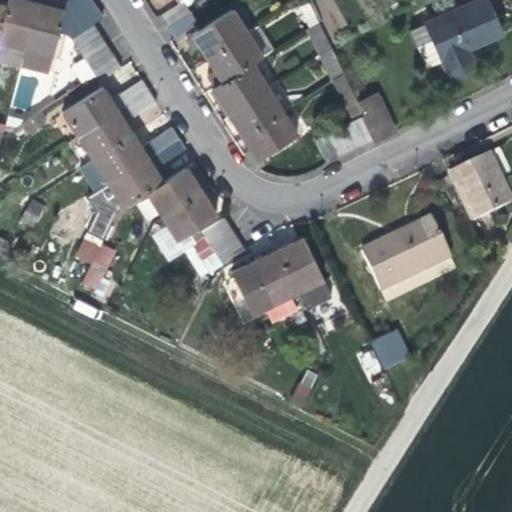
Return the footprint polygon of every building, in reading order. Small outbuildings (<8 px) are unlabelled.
[(0,41),(25,48),(36,3),(24,0),(7,0),(6,5),(0,28),(0,41)] [(65,3),(51,0),(50,0),(49,6),(63,10),(65,3)] [(92,0),(73,0),(63,10),(58,29),(66,30),(71,38),(93,23),(103,17),(92,0)] [(468,51),(467,49),(474,46),(501,34),(486,0),(475,0),(409,30),(425,68),(442,60),(442,63),(443,65),(443,67),(445,69),(447,71),(449,72),(451,73),(453,74),(455,75),(458,75),(460,75),(463,74),(465,73),(467,72),(468,70),(469,68),(470,65),(470,63),(471,60),(471,58),(470,56),(469,53),(468,51)] [(190,12),(186,6),(183,1),(160,15),(167,26),(190,12)] [(306,20),(315,16),(308,2),(299,6),(306,20)] [(58,29),(63,10),(49,6),(36,3),(25,48),(21,65),(48,72),(58,29)] [(193,35),(200,45),(203,49),(208,58),(247,33),(231,8),(192,33),(193,35)] [(197,23),(190,12),(167,26),(175,37),(197,23)] [(306,20),(309,27),(318,23),(315,16),(306,20)] [(93,23),(71,38),(78,49),(100,34),(93,23)] [(319,54),(331,49),(318,23),(309,27),(307,29),(319,54)] [(257,26),(247,33),(262,57),(273,50),(257,26)] [(252,63),(262,57),(247,33),(208,58),(213,65),(216,70),(223,82),(252,63)] [(85,59),(107,45),(100,34),(78,49),(85,59)] [(200,45),(193,35),(186,39),(193,50),(200,45)] [(0,61),(20,67),(21,65),(25,48),(0,41),(0,61)] [(91,70),(114,55),(107,45),(85,59),(86,61),(91,70)] [(78,84),(93,76),(84,62),(86,61),(85,59),(78,49),(72,53),(80,65),(70,71),(78,84)] [(344,75),(331,49),(319,54),(332,80),(344,75)] [(114,55),(91,70),(94,75),(98,81),(121,66),(114,55)] [(228,112),(267,88),(252,63),(223,82),(215,87),(213,88),(221,101),(228,112)] [(215,87),(223,82),(216,70),(207,75),(215,87)] [(355,97),(344,75),(332,80),(343,103),(355,97)] [(142,79),(110,100),(117,111),(149,90),(145,84),(142,79)] [(78,136),(117,111),(110,100),(101,87),(63,112),(78,136)] [(282,111),(267,88),(228,112),(235,123),(243,136),(282,111)] [(149,90),(117,111),(124,122),(156,101),(152,95),(149,90)] [(372,140),(393,130),(375,95),(358,103),(363,115),(361,116),(372,140)] [(346,109),(358,103),(355,97),(343,103),(346,109)] [(25,121),(22,123),(28,132),(40,125),(37,121),(45,116),(41,110),(25,121)] [(124,122),(117,111),(78,136),(93,159),(132,134),(124,122)] [(297,135),(282,111),(243,136),(248,143),(251,148),(258,160),(262,157),(297,135)] [(5,124),(15,127),(22,123),(25,121),(7,116),(5,124)] [(361,146),(372,140),(361,116),(349,122),(361,146)] [(349,151),(361,146),(349,122),(338,128),(349,151)] [(178,137),(171,126),(148,140),(155,152),(178,137)] [(326,133),(338,157),(349,151),(338,128),(326,133)] [(314,139),(326,163),(338,157),(326,133),(314,139)] [(137,142),(132,134),(93,159),(108,182),(147,157),(137,142)] [(178,137),(155,152),(162,163),(185,148),(178,137)] [(262,157),(258,160),(251,148),(245,152),(256,169),(266,163),(262,157)] [(472,221),(511,203),(487,153),(474,159),(467,163),(464,155),(452,160),(456,168),(449,171),(450,175),(443,179),(450,194),(458,191),(472,221)] [(108,182),(124,207),(147,192),(163,182),(155,170),(147,157),(108,182)] [(147,192),(162,216),(201,191),(193,179),(186,167),(163,182),(147,192)] [(208,202),(201,191),(162,216),(178,240),(217,215),(208,202)] [(37,227),(43,203),(28,199),(21,223),(37,227)] [(204,236),(208,242),(231,227),(224,216),(201,231),(204,236)] [(379,289),(451,255),(432,217),(397,233),(361,251),(379,289)] [(231,227),(208,242),(215,253),(238,238),(231,227)] [(100,243),(102,240),(88,232),(76,255),(90,263),(100,243)] [(215,253),(208,242),(204,236),(191,244),(203,262),(216,254),(215,253)] [(292,242),(277,250),(297,291),(306,309),(332,297),(303,237),(292,242)] [(222,264),(245,249),(238,238),(215,253),(216,254),(222,264)] [(95,288),(115,251),(100,243),(90,263),(81,281),(95,288)] [(251,313),(297,291),(277,250),(260,258),(231,272),(251,313)] [(370,341),(383,368),(410,355),(397,328),(370,341)] [(370,377),(382,368),(367,349),(355,359),(370,377)] [(292,398),(302,403),(310,387),(300,382),(292,398)] [(290,403),(300,408),(302,403),(292,398),(290,403)]
